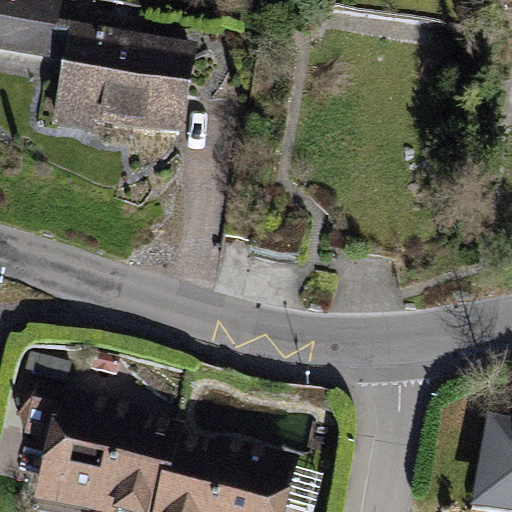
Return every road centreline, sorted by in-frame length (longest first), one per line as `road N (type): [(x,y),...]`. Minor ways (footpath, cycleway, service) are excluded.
road 1 (residential): [(406,340),(264,332),(0,256)]
road 2 (residential): [(406,340),(384,511)]
